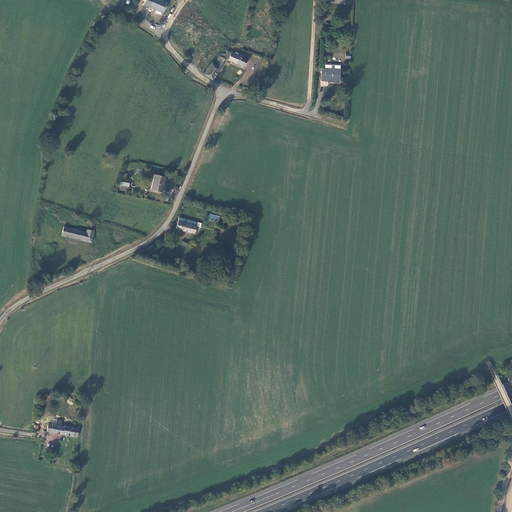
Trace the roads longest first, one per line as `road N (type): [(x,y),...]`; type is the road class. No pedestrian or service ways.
road 1 (unclassified): [(0,325),(26,298),(162,230),(224,94)]
road 2 (trunk): [(511,389),(231,511)]
road 3 (trunk): [(264,511),(511,403)]
